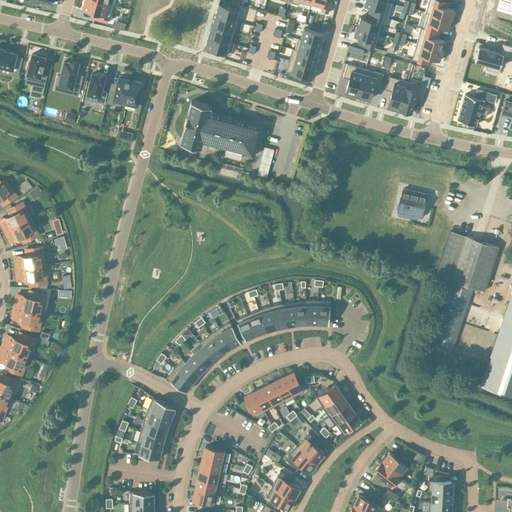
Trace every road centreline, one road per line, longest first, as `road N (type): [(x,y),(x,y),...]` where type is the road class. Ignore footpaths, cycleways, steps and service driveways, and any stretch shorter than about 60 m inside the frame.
road 1 (unclassified): [(92,360),(168,66)]
road 2 (residential): [(383,419),(341,359),(326,352),(267,363),(204,411)]
road 3 (unclassified): [(70,511),(92,360)]
road 4 (unclassified): [(168,66),(212,71),(314,104)]
road 5 (residential): [(432,136),(471,0)]
road 6 (residential): [(471,511),(470,460),(393,428)]
road 7 (residential): [(383,419),(337,451),(297,511)]
road 8 (residential): [(92,360),(204,411)]
road 9 (unclassified): [(314,104),(432,136)]
